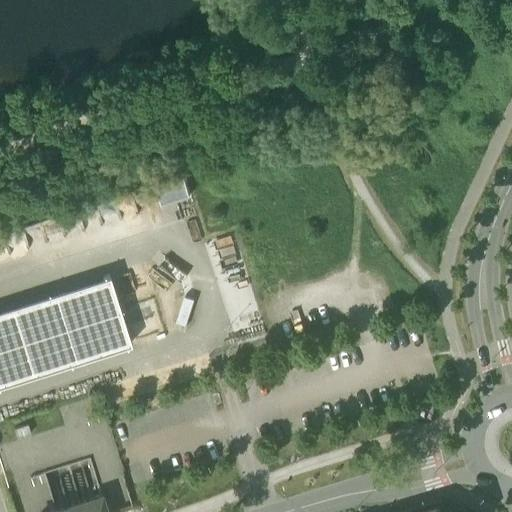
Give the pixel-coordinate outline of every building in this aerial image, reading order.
[(233,240),(210,247),(230,313),(254,306),(233,240)] [(109,274),(0,308),(0,384),(131,343),(109,274)] [(14,428),(17,437),(30,433),(27,423),(14,428)] [(29,467),(31,492),(45,491),(93,488),(91,463),(29,467)] [(50,511),(109,511),(104,495),(50,511)] [(441,511),(438,503),(408,511),(441,511)]
